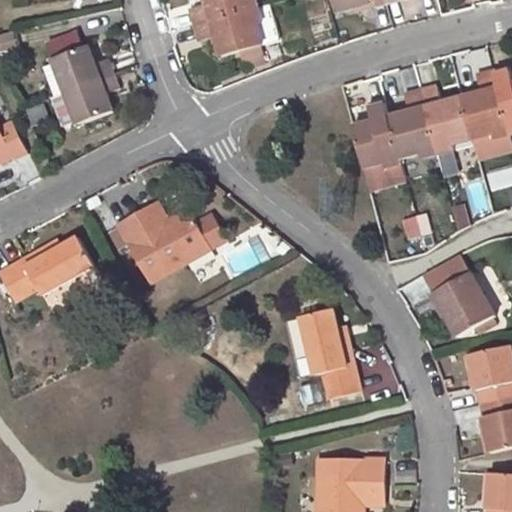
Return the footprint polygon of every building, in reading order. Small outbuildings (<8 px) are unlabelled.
[(259,7),(257,0),(206,0),(207,3),(191,7),(195,24),(259,7)] [(370,3),(371,8),(386,5),(384,0),(332,0),(335,12),(370,3)] [(259,7),(195,24),(199,39),(216,35),(222,57),(263,44),(258,24),(263,22),(259,7)] [(0,37),(0,54),(16,50),(13,35),(0,37)] [(53,59),(65,92),(115,74),(109,59),(95,64),(88,46),(53,59)] [(511,134),(511,74),(509,66),(493,71),(511,135),(511,134)] [(493,71),(476,75),(481,92),(461,98),(472,139),(492,133),(493,139),(511,135),(493,71)] [(115,74),(65,92),(78,125),(113,112),(106,95),(120,88),(115,74)] [(472,139),(461,98),(442,103),(437,85),(421,90),(439,154),(455,149),(453,144),(472,139)] [(405,95),(409,111),(390,117),(401,159),(421,154),(422,159),(439,154),(421,90),(405,95)] [(401,159),(390,117),(385,100),(368,104),(374,121),(353,126),(364,169),(384,163),(386,168),(403,164),(401,159)] [(13,122),(0,128),(0,164),(14,157),(16,161),(29,155),(13,122)] [(511,166),(487,174),(492,192),(511,186),(511,166)] [(150,208),(160,225),(169,221),(159,203),(150,208)] [(467,203),(453,206),(457,229),(472,227),(467,203)] [(160,225),(150,208),(119,226),(151,283),(212,249),(190,208),(169,221),(160,225)] [(427,213),(402,220),(408,242),(433,235),(427,213)] [(80,237),(61,248),(28,268),(24,261),(0,274),(16,302),(39,289),(42,295),(96,265),(80,237)] [(58,241),(24,261),(28,268),(61,248),(58,241)] [(213,254),(190,262),(196,279),(219,272),(213,254)] [(471,273),(434,294),(459,337),(496,317),(471,273)] [(347,367),(338,329),(333,310),(303,317),(316,375),(323,373),(329,399),(361,391),(355,365),(347,367)] [(346,327),(338,329),(347,367),(355,365),(346,327)] [(469,355),(479,404),(511,396),(511,351),(511,346),(469,355)] [(511,396),(479,404),(490,453),(511,448),(511,396)] [(363,511),(364,505),(365,496),(384,496),(384,459),(319,458),(317,511),(363,511)] [(511,511),(511,475),(490,473),(487,511),(511,511)] [(384,496),(365,496),(364,505),(384,506),(384,496)]
